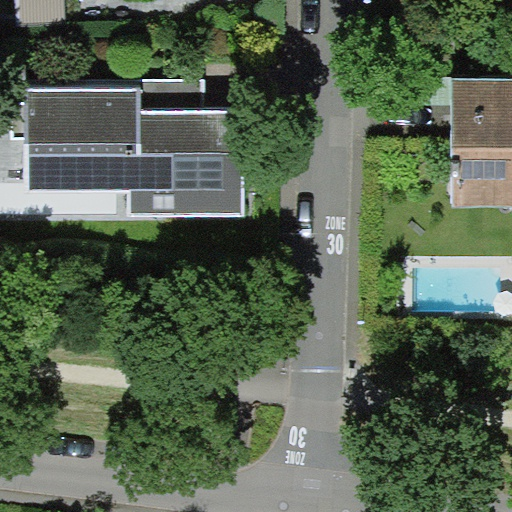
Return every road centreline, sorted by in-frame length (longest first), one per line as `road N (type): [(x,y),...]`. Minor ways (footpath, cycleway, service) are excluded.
road 1 (residential): [(356,0),(314,505)]
road 2 (unclassified): [(314,505),(0,469)]
